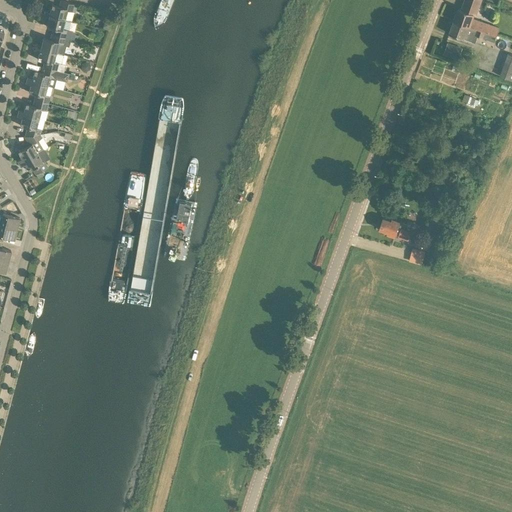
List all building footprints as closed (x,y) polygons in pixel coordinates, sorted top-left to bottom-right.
[(472,19),(473,14),(478,0),(464,0),(461,10),(458,9),(453,21),(485,33),(496,37),(499,29),(472,19)] [(72,12),(73,5),(74,5),(60,1),(59,7),(51,5),(49,13),(44,11),(44,15),(64,20),(67,11),(72,12)] [(64,20),(44,15),(43,18),(48,19),(46,27),(53,29),(51,34),(70,39),(72,32),(68,31),(70,22),(64,20)] [(449,34),(458,37),(473,43),(475,36),(483,39),(485,33),(453,21),(449,34)] [(70,39),(51,34),(50,40),(43,38),(41,46),(36,44),(35,48),(63,55),(65,46),(68,47),(70,39)] [(459,46),(448,43),(444,53),(455,57),(459,46)] [(63,55),(35,48),(34,51),(39,52),(37,60),(44,62),(43,67),(56,71),(58,63),(61,64),(63,55)] [(511,55),(507,54),(499,76),(511,80),(511,55)] [(26,81),(47,86),(54,88),(56,79),(66,82),(68,74),(56,71),(43,67),(41,73),(34,71),(32,79),(27,78),(26,81)] [(36,95),(34,100),(48,104),(50,96),(45,95),(47,86),(26,81),(26,84),(30,85),(28,93),(36,95)] [(18,114),(38,119),(41,110),(46,111),(48,104),(34,100),(33,106),(25,104),(24,112),(19,111),(18,114)] [(38,119),(18,114),(17,117),(22,118),(20,126),(27,128),(24,137),(39,135),(41,130),(36,128),(38,119)] [(19,164),(37,153),(44,148),(41,142),(40,139),(41,138),(39,135),(24,137),(29,145),(17,152),(21,159),(17,161),(19,164)] [(37,153),(19,164),(20,167),(25,164),(29,171),(32,169),(35,175),(48,168),(43,161),(42,162),(37,153)] [(0,224),(16,229),(19,218),(2,214),(0,213),(0,224)] [(407,225),(400,222),(392,219),(391,221),(383,218),(379,230),(387,233),(387,234),(397,238),(398,238),(408,241),(412,229),(406,227),(407,225)] [(14,240),(16,229),(0,224),(0,242),(3,243),(4,237),(14,240)] [(0,259),(8,262),(11,251),(1,248),(3,243),(0,242),(0,259)] [(421,265),(423,256),(412,253),(410,262),(421,265)]
